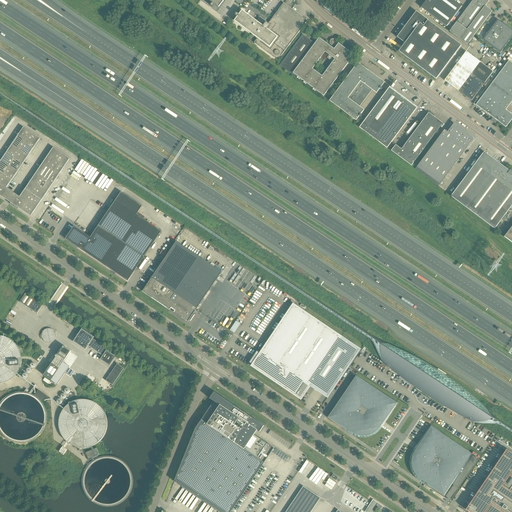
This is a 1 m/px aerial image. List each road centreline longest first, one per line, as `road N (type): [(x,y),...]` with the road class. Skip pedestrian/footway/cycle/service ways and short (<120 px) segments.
road 1 (motorway): [(0,28),(511,366)]
road 2 (motorway): [(511,342),(0,4)]
road 3 (motorway): [(44,81),(511,391)]
road 4 (motorway): [(511,318),(81,34)]
road 5 (tertiary): [(215,367),(0,222)]
road 6 (tertiary): [(429,511),(215,367)]
road 7 (residential): [(501,147),(372,51)]
road 8 (residential): [(152,511),(215,367)]
